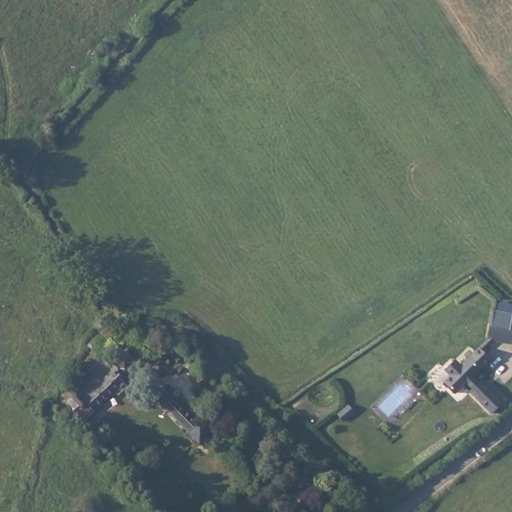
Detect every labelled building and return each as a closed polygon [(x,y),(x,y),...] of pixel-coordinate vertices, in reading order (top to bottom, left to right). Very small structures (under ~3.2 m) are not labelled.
[(500,325),(491,324),(488,340),(493,340),(497,341),(500,325)] [(511,327),(500,325),(497,341),(511,343),(511,327)] [(72,347),(79,354),(96,336),(88,329),(72,347)] [(488,340),(474,353),(484,364),(489,359),(482,351),(493,340),(488,340)] [(444,380),(454,391),(465,381),(472,388),(469,390),(489,413),(501,402),(480,380),(477,383),(470,376),(484,364),(474,353),(460,365),(458,362),(452,362),(448,365),(448,371),(451,374),(444,380)] [(70,422),(80,412),(78,410),(83,405),(83,406),(98,390),(103,396),(116,383),(111,379),(110,377),(109,375),(114,369),(108,363),(102,369),(101,368),(99,371),(93,365),(93,366),(88,361),(87,361),(83,357),(85,360),(72,373),(77,378),(57,399),(65,406),(60,411),(59,412),(70,422)] [(177,358),(168,370),(177,377),(186,365),(177,358)] [(110,377),(111,379),(117,372),(114,369),(109,375),(110,377)] [(176,430),(185,421),(148,386),(139,395),(176,430)] [(60,411),(65,406),(57,399),(52,404),(60,411)]
